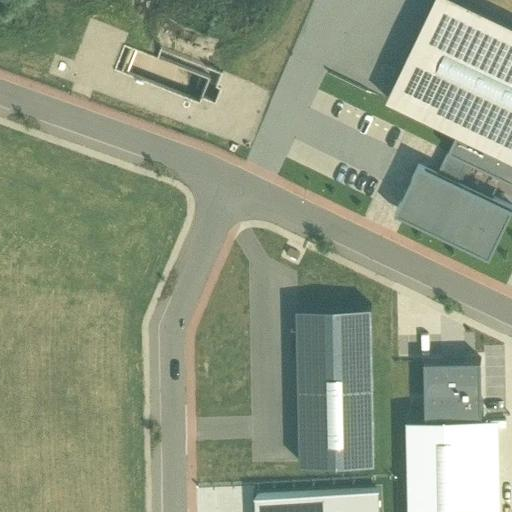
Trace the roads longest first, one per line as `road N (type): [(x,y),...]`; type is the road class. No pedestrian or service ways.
road 1 (residential): [(173,511),(174,307),(231,180)]
road 2 (residential): [(231,180),(511,313)]
road 3 (residential): [(0,93),(231,180)]
